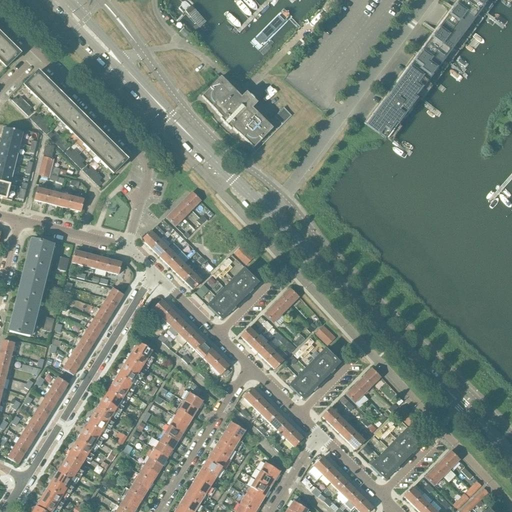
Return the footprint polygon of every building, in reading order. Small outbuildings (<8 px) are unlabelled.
[(482,13),(480,12),(463,0),(461,0),(457,6),(459,8),(455,12),(473,25),(482,13)] [(463,0),(480,12),(482,13),(490,2),(489,1),(487,0),(463,0)] [(207,27),(184,1),(183,1),(182,2),(181,2),(181,3),(181,5),(203,31),(205,31),(206,31),(207,30),(208,28),(207,27)] [(292,17),(283,8),(250,43),(259,51),(266,44),(292,17)] [(464,37),(473,25),(455,12),(452,16),(451,15),(445,22),(464,37)] [(441,31),(438,35),(456,48),(464,37),(445,22),(440,30),(441,31)] [(435,39),(433,38),(428,45),(447,60),(456,48),(438,35),(435,39)] [(1,38),(0,38),(0,63),(5,68),(18,55),(9,47),(11,45),(10,44),(8,42),(5,42),(1,38)] [(300,41),(291,50),(293,51),(298,56),(307,48),(300,41)] [(439,71),(447,60),(428,45),(422,53),(424,54),(421,58),(439,71)] [(416,61),(411,69),(418,75),(428,82),(430,83),(439,71),(421,58),(420,60),(418,62),(416,61)] [(387,101),(367,127),(375,133),(375,132),(377,133),(384,139),(387,141),(387,140),(386,139),(397,124),(401,126),(420,100),(416,98),(428,82),(418,75),(411,69),(392,94),(393,95),(388,102),(387,101)] [(30,81),(24,87),(41,104),(55,91),(46,83),(48,81),(48,80),(47,81),(44,78),(42,79),(37,74),(31,80),(30,81)] [(244,139),(253,149),(271,130),(256,115),(258,113),(253,108),(257,104),(246,94),(243,97),(238,92),(235,94),(221,79),(201,97),(214,110),(213,110),(218,115),(223,120),(221,121),(225,125),(224,125),(228,129),(229,129),(232,132),(233,131),(238,135),(243,140),(244,139)] [(55,91),(41,104),(59,122),(72,109),(64,100),(66,99),(65,98),(65,99),(61,96),(59,96),(55,91)] [(14,97),(11,101),(27,117),(31,114),(28,111),(31,108),(20,97),(17,100),(14,97)] [(291,116),(283,108),(274,117),(283,125),(291,116)] [(72,109),(59,122),(77,140),(90,127),(82,118),(83,116),(83,115),(82,116),(79,113),(77,113),(72,109)] [(33,115),(29,119),(45,135),(49,131),(46,128),(48,126),(38,115),(35,118),(33,115)] [(90,127),(77,140),(95,157),(108,144),(99,135),(101,134),(100,133),(100,134),(97,131),(95,131),(90,127)] [(2,135),(1,140),(19,145),(19,144),(22,134),(12,131),(3,129),(3,130),(2,135)] [(50,132),(46,136),(62,152),(66,148),(63,146),(66,143),(55,132),(52,135),(50,132)] [(1,140),(0,143),(0,150),(16,155),(17,155),(19,147),(19,145),(1,140)] [(108,144),(95,157),(113,175),(126,162),(117,153),(119,151),(118,151),(117,151),(115,149),(113,149),(108,144)] [(51,157),(53,148),(45,146),(43,155),(51,157)] [(0,161),(14,165),(17,155),(16,155),(0,150),(0,161)] [(67,150),(64,153),(80,170),(84,166),(81,163),(84,161),(73,150),(70,152),(67,150)] [(38,175),(48,178),(50,178),(53,168),(51,167),(52,160),(42,158),(38,175)] [(0,173),(11,176),(14,165),(0,161),(0,173)] [(85,167),(82,171),(98,187),(101,184),(99,181),(101,178),(90,167),(88,170),(85,167)] [(60,170),(60,169),(53,168),(50,178),(48,185),(53,186),(54,182),(64,184),(65,179),(58,177),(59,175),(66,176),(67,172),(66,171),(60,170)] [(0,184),(9,186),(11,176),(0,173),(0,184)] [(0,184),(0,199),(3,200),(11,202),(15,188),(9,186),(0,184)] [(20,189),(17,199),(23,200),(24,196),(26,191),(21,190),(20,189)] [(45,204),(48,192),(37,189),(34,201),(45,204)] [(45,204),(57,207),(60,195),(48,192),(45,204)] [(191,194),(183,202),(191,210),(199,202),(191,194)] [(57,207),(68,210),(72,198),(60,195),(57,207)] [(72,198),(68,210),(80,213),(83,200),(72,198)] [(183,219),(191,210),(183,202),(175,210),(183,219)] [(175,210),(166,219),(175,228),(183,219),(175,210)] [(163,231),(168,225),(163,221),(158,226),(163,231)] [(171,228),(167,232),(168,232),(162,237),(166,241),(174,231),(171,228)] [(150,232),(144,239),(142,241),(150,250),(159,241),(150,232)] [(24,271),(44,276),(49,256),(51,245),(32,240),(27,256),(24,271)] [(168,249),(159,241),(150,250),(153,252),(159,258),(168,249)] [(253,258),(241,246),(233,254),(245,266),(253,258)] [(175,256),(168,249),(159,258),(167,265),(175,256)] [(83,267),(86,255),(75,252),(72,264),(83,267)] [(83,267),(95,270),(98,258),(86,255),(83,267)] [(184,265),(175,256),(167,265),(175,273),(184,265)] [(66,272),(69,260),(60,257),(57,270),(66,272)] [(95,270),(106,272),(109,261),(98,258),(95,270)] [(231,263),(228,259),(212,276),(215,279),(218,276),(221,279),(232,268),(229,265),(231,263)] [(109,261),(106,272),(117,275),(120,264),(109,261)] [(192,273),(184,265),(175,273),(184,282),(192,273)] [(24,271),(16,301),(36,306),(44,276),(24,271)] [(243,271),(225,289),(238,303),(247,294),(248,296),(249,295),(251,292),(251,290),(256,285),(257,285),(243,271)] [(201,281),(192,273),(184,282),(192,290),(201,281)] [(59,302),(62,289),(53,287),(50,300),(59,302)] [(225,289),(207,307),(221,321),(222,320),(221,320),(229,312),(231,313),(232,313),(231,313),(234,310),(233,307),(238,303),(225,289)] [(289,289),(280,298),(289,307),(297,298),(289,289)] [(115,307),(118,303),(122,296),(111,290),(105,300),(115,307)] [(280,298),(277,301),(272,306),(281,315),(289,307),(280,298)] [(105,300),(99,310),(109,317),(115,307),(105,300)] [(36,306),(16,301),(14,313),(9,332),(29,337),(36,306)] [(170,309),(167,307),(162,301),(153,310),(161,318),(170,309)] [(272,306),(267,311),(264,315),(273,324),(281,315),(272,306)] [(178,318),(173,313),(170,309),(161,318),(169,326),(178,318)] [(103,326),(109,317),(99,310),(93,320),(103,326)] [(51,333),(54,320),(45,318),(42,331),(51,333)] [(186,326),(184,323),(178,318),(169,326),(178,335),(186,326)] [(97,336),(103,326),(93,320),(87,330),(97,336)] [(195,334),(190,329),(186,326),(178,335),(186,343),(195,334)] [(335,338),(322,326),(315,334),(327,346),(335,338)] [(257,337),(248,328),(240,337),(248,345),(257,337)] [(91,346),(97,336),(87,330),(80,340),(91,346)] [(203,342),(200,339),(195,334),(186,343),(194,351),(203,342)] [(293,344),(296,347),(297,348),(305,340),(301,336),(296,341),(293,344)] [(265,345),(257,337),(248,345),(257,354),(265,345)] [(297,359),(299,356),(302,359),(313,348),(311,346),(313,343),(310,339),(294,355),(297,359)] [(85,356),(91,346),(80,340),(74,349),(85,356)] [(289,344),(286,341),(282,345),(285,348),(284,349),(290,354),(295,349),(289,344)] [(0,346),(0,353),(10,356),(13,345),(1,342),(0,346)] [(211,351),(206,346),(203,342),(194,351),(203,359),(211,351)] [(138,344),(133,352),(151,363),(153,359),(148,356),(151,352),(138,344)] [(274,353),(265,345),(257,354),(265,362),(274,353)] [(40,347),(38,357),(45,359),(47,348),(40,347)] [(79,366),(85,356),(74,349),(68,359),(79,366)] [(220,359),(211,351),(203,359),(211,368),(220,359)] [(306,369),(320,383),(328,374),(330,376),(330,375),(333,372),(332,370),(337,365),(338,365),(324,351),(306,369)] [(133,352),(128,360),(141,368),(144,364),(149,367),(151,363),(133,352)] [(0,353),(0,365),(7,368),(10,356),(0,353)] [(282,362),(274,353),(265,362),(273,370),(282,362)] [(62,369),(72,376),(79,366),(68,359),(62,369)] [(228,367),(223,362),(220,359),(211,368),(220,376),(228,367)] [(128,360),(123,368),(141,380),(143,375),(139,372),(141,368),(128,360)] [(22,365),(21,371),(32,374),(37,377),(41,370),(22,365)] [(123,368),(118,376),(131,385),(134,380),(139,383),(141,380),(123,368)] [(306,369),(288,387),(302,401),(303,400),(311,392),(312,393),(313,393),(315,390),(315,388),(320,383),(306,369)] [(371,387),(379,378),(371,370),(362,378),(371,387)] [(118,376),(112,385),(131,396),(133,392),(128,389),(131,385),(118,376)] [(363,395),(371,387),(362,378),(354,387),(363,395)] [(60,395),(66,385),(56,379),(50,389),(60,395)] [(29,381),(19,396),(25,398),(34,384),(29,381)] [(112,385),(108,392),(121,400),(124,396),(129,399),(131,396),(112,385)] [(192,387),(189,392),(197,397),(200,392),(192,387)] [(349,391),(346,395),(354,404),(359,409),(368,400),(363,395),(354,387),(349,391)] [(50,389),(44,399),(54,405),(60,395),(50,389)] [(260,398),(251,390),(243,398),(251,407),(260,398)] [(108,392),(103,400),(121,412),(123,408),(119,405),(121,400),(108,392)] [(182,392),(177,400),(181,402),(196,411),(201,403),(188,395),(182,392)] [(347,409),(351,405),(343,396),(339,400),(347,409)] [(157,397),(154,402),(160,406),(162,401),(157,397)] [(251,407),(260,415),(268,406),(260,398),(251,407)] [(44,399),(38,409),(48,415),(54,405),(44,399)] [(103,400),(98,408),(111,417),(114,412),(119,415),(121,412),(103,400)] [(180,404),(176,410),(178,411),(191,419),(196,411),(181,402),(180,404)] [(260,415),(268,423),(277,414),(268,406),(260,415)] [(408,427),(416,419),(404,407),(396,415),(408,427)] [(98,408),(92,416),(111,428),(113,424),(108,421),(111,417),(98,408)] [(38,409),(31,419),(42,425),(48,415),(38,409)] [(338,417),(330,409),(321,417),(330,426),(338,417)] [(15,413),(10,410),(7,415),(12,418),(15,413)] [(186,427),(191,419),(178,411),(174,417),(172,416),(171,418),(186,427)] [(268,423),(276,431),(285,423),(277,414),(268,423)] [(374,424),(378,427),(378,428),(387,420),(383,415),(374,424)] [(92,416),(88,424),(101,433),(104,429),(109,432),(111,428),(92,416)] [(347,425),(338,417),(330,426),(338,434),(347,425)] [(181,435),(186,427),(171,418),(170,420),(171,421),(168,427),(181,435)] [(31,419),(25,429),(36,435),(42,425),(31,419)] [(391,419),(375,436),(378,439),(381,436),(384,439),(394,428),(392,425),(394,423),(391,419)] [(0,428),(4,431),(8,424),(3,421),(0,426),(0,428)] [(226,429),(223,432),(238,442),(244,433),(229,423),(228,424),(227,424),(225,427),(226,429)] [(276,431),(285,440),(293,431),(285,423),(276,431)] [(88,424),(82,432),(101,444),(103,440),(98,437),(101,433),(88,424)] [(355,433),(347,425),(338,434),(346,442),(355,433)] [(176,443),(181,435),(168,427),(164,433),(162,432),(161,434),(176,443)] [(25,429),(19,438),(29,445),(36,435),(25,429)] [(302,439),(293,431),(285,440),(293,448),(302,439)] [(388,449),(401,463),(410,454),(411,456),(412,455),(414,452),(414,450),(418,445),(419,446),(420,445),(406,431),(388,449)] [(82,432),(77,441),(91,449),(94,445),(99,448),(101,444),(82,432)] [(232,451),(238,442),(223,432),(221,436),(220,436),(218,439),(218,441),(218,442),(232,451)] [(346,442),(350,445),(355,450),(364,442),(355,433),(346,442)] [(171,451),(176,443),(161,434),(160,436),(161,437),(158,443),(171,451)] [(129,443),(135,447),(137,443),(138,441),(132,437),(129,443)] [(23,455),(29,445),(19,438),(13,448),(23,455)] [(72,449),(91,460),(93,456),(88,453),(91,449),(77,441),(72,449)] [(227,460),(232,451),(218,442),(217,442),(216,443),(214,446),(214,447),(212,451),(227,460)] [(166,459),(171,451),(158,443),(154,449),(152,448),(151,450),(166,459)] [(127,445),(122,453),(127,457),(132,449),(127,445)] [(17,465),(23,455),(13,448),(7,458),(17,465)] [(72,449),(67,457),(81,465),(84,461),(89,464),(91,460),(72,449)] [(370,467),(384,481),(385,481),(384,480),(392,472),(394,474),(395,473),(394,473),(397,470),(396,468),(401,463),(388,449),(370,467)] [(161,467),(166,459),(151,450),(150,452),(151,453),(148,459),(161,467)] [(207,459),(206,460),(221,469),(227,460),(212,451),(210,454),(208,455),(207,458),(207,459)] [(450,469),(458,461),(458,460),(449,452),(441,461),(450,469)] [(114,458),(108,454),(104,459),(111,463),(114,458)] [(67,457),(62,465),(81,476),(83,472),(78,469),(81,465),(67,457)] [(156,475),(161,467),(148,459),(144,465),(142,464),(141,466),(156,475)] [(330,467),(327,464),(322,459),(313,468),(321,476),(330,467)] [(100,466),(107,470),(110,464),(104,460),(100,466)] [(203,465),(201,469),(215,478),(221,469),(206,460),(206,461),(204,461),(203,464),(203,465)] [(441,478),(450,469),(441,461),(433,469),(441,478)] [(264,464),(259,472),(274,482),(274,481),(276,481),(277,478),(277,476),(279,474),(264,464)] [(62,465),(57,473),(71,481),(74,477),(79,480),(81,476),(62,465)] [(151,483),(156,475),(141,466),(140,468),(141,469),(138,474),(138,475),(151,483)] [(339,475),(334,470),(330,467),(321,476),(330,484),(339,475)] [(196,477),(195,478),(210,487),(215,478),(201,469),(198,473),(197,473),(195,476),(196,477)] [(425,478),(433,486),(441,478),(433,469),(425,478)] [(259,472),(254,480),(269,490),(270,487),(272,487),(273,484),(273,483),(274,482),(259,472)] [(57,473),(52,481),(71,492),(73,489),(69,486),(71,481),(57,473)] [(132,480),(131,482),(146,491),(151,483),(138,475),(138,474),(135,473),(131,479),(134,481),(132,480)] [(347,483),(339,475),(330,484),(338,492),(347,483)] [(192,484),(189,487),(204,497),(210,487),(195,478),(194,479),(193,479),(191,482),(192,484)] [(254,480),(249,488),(264,498),(264,497),(266,496),(267,494),(267,492),(269,490),(254,480)] [(52,481),(47,489),(61,497),(63,493),(69,496),(71,492),(52,481)] [(131,485),(128,491),(141,499),(146,491),(131,482),(130,484),(131,485)] [(338,492),(347,500),(355,492),(347,483),(338,492)] [(311,486),(308,489),(311,493),(317,497),(320,494),(314,490),(315,489),(311,486)] [(184,496),(198,506),(204,497),(189,487),(187,491),(186,491),(184,494),(184,496)] [(249,488),(244,497),(259,506),(260,503),(262,503),(264,500),(263,498),(264,498),(249,488)] [(403,497),(411,505),(420,496),(411,488),(403,497)] [(47,489),(42,497),(61,509),(63,505),(58,502),(61,497),(47,489)] [(468,511),(477,504),(487,493),(483,489),(473,499),(460,511),(468,511)] [(122,496),(121,498),(136,507),(141,499),(128,491),(124,497),(122,496)] [(347,500),(355,509),(364,500),(355,492),(347,500)] [(327,498),(326,499),(320,494),(317,497),(323,502),(326,505),(330,501),(327,498)] [(180,502),(178,505),(188,511),(194,511),(198,506),(184,496),(183,497),(182,498),(180,500),(180,502)] [(411,505),(415,509),(418,511),(421,511),(428,505),(420,496),(411,505)] [(42,497),(37,505),(47,511),(51,511),(54,509),(58,511),(61,509),(42,497)] [(244,497),(239,505),(251,511),(256,511),(258,510),(257,508),(259,506),(244,497)] [(121,501),(118,507),(125,511),(132,511),(136,507),(121,498),(120,500),(121,501)] [(358,511),(368,511),(372,508),(364,500),(355,509),(358,511)] [(287,511),(289,511),(306,511),(292,502),(291,503),(290,504),(288,507),(288,508),(287,511)]
